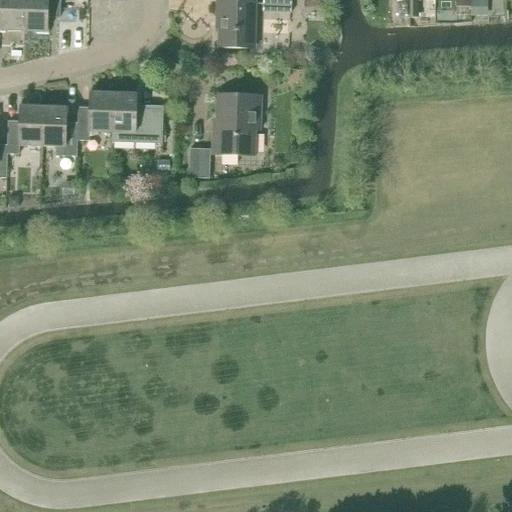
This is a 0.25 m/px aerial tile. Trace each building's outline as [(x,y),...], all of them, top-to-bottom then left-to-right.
[(0,0),(0,10),(1,11),(1,31),(24,32),(25,0),(0,0)] [(25,0),(24,32),(48,32),(48,18),(60,18),(60,0),(25,0)] [(292,8),(291,0),(263,0),(263,7),(292,8)] [(409,0),(410,27),(418,26),(417,0),(409,0)] [(488,16),(487,0),(470,0),(471,16),(488,16)] [(254,48),(255,3),(218,1),(218,20),(220,20),(220,47),(254,48)] [(307,55),(308,61),(312,63),(318,58),(318,51),(312,49),(307,55)] [(78,130),(78,141),(89,141),(89,132),(113,133),(114,94),(91,94),(90,114),(78,114),(78,130)] [(112,142),(162,144),(163,110),(137,110),(137,95),(114,94),(113,133),(112,142)] [(259,130),(260,98),(221,96),(220,132),(214,132),(214,154),(254,155),(254,130),(259,130)] [(8,155),(19,155),(20,146),(43,147),(44,108),(21,108),(20,128),(8,127),(8,151),(8,155)] [(55,156),(65,157),(77,157),(78,141),(78,130),(67,129),(67,109),(44,108),(43,147),(56,147),(55,156)] [(204,179),(205,150),(191,150),(190,179),(204,179)] [(156,161),(156,173),(168,173),(169,162),(156,161)] [(63,182),(63,196),(76,196),(76,183),(63,182)] [(153,188),(155,200),(167,199),(165,187),(153,188)] [(7,201),(8,210),(19,209),(18,200),(7,201)]
